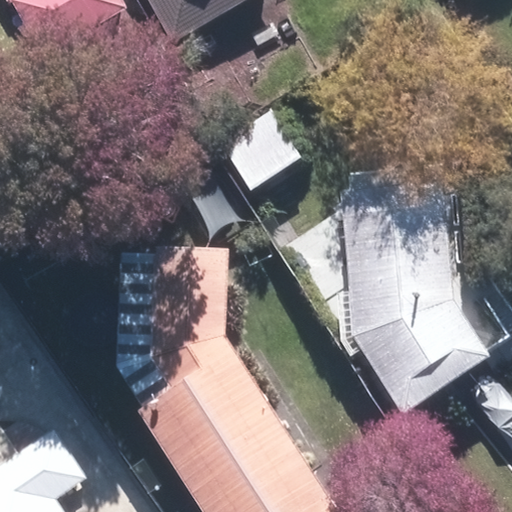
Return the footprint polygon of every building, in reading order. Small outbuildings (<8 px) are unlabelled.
[(137,7),(132,0),(20,0),(51,54),(137,7)] [(258,0),(161,0),(184,41),(258,0)] [(262,190),(314,155),(282,108),(230,143),(262,190)] [(354,189),(367,334),(418,410),(509,352),(471,298),(460,179),(354,189)] [(221,511),(349,511),(358,506),(242,333),(244,246),(167,245),(165,354),(185,385),(151,408),(221,511)] [(0,471),(0,511),(81,511),(71,495),(101,475),(68,426),(0,471)]
